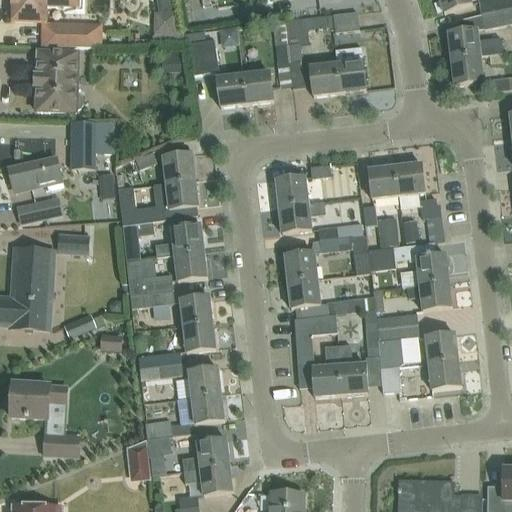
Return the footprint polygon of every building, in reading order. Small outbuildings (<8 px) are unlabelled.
[(45,24),(46,10),(64,10),(64,14),(84,15),(84,2),(78,2),(78,0),(13,0),(13,9),(15,9),(15,23),(45,24)] [(438,0),(445,17),(473,7),(470,0),(438,0)] [(511,0),(488,0),(477,2),(481,17),(511,10),(511,0)] [(511,26),(511,10),(481,17),(484,33),(511,26)] [(334,18),(335,29),(336,36),(360,34),(358,15),(334,18)] [(331,19),(286,24),(288,48),(290,67),(302,66),(301,47),(309,46),(308,32),(316,31),(333,29),(332,18),(331,19)] [(101,30),(86,29),(45,28),(44,50),(100,51),(101,30)] [(236,30),(219,32),(222,51),(239,48),(236,30)] [(449,37),(452,63),(481,60),(481,59),(503,56),(501,40),(479,43),(478,33),(449,37)] [(204,34),(185,37),(187,48),(192,79),(219,75),(214,44),(206,45),(204,34)] [(288,48),(276,49),(278,68),(290,67),(288,48)] [(163,54),(163,76),(180,76),(181,55),(163,54)] [(36,79),(35,91),(37,91),(37,114),(79,116),(79,114),(81,112),(83,109),(83,102),(81,99),(79,97),(80,56),(38,55),(38,79),(36,79)] [(452,63),(455,90),(485,86),(481,60),(452,63)] [(364,65),(338,68),(341,97),(367,94),(364,65)] [(338,68),(311,71),(314,100),(341,97),(338,68)] [(274,105),(271,76),(244,79),(248,108),(274,105)] [(248,108),(244,79),(218,82),(221,111),(248,108)] [(511,92),(511,81),(490,84),(492,95),(511,92)] [(117,126),(72,125),(72,173),(97,173),(97,155),(117,155),(117,126)] [(154,153),(136,161),(141,172),(158,165),(157,161),(164,161),(167,186),(167,188),(196,185),(193,157),(179,159),(179,156),(200,153),(199,142),(171,146),(154,153)] [(64,190),(57,162),(9,173),(14,191),(46,184),(48,190),(48,191),(52,193),(64,190)] [(422,167),(397,170),(400,200),(426,197),(422,167)] [(331,180),(329,168),(311,170),(312,182),(331,180)] [(397,170),(369,174),(373,203),(400,200),(397,170)] [(114,177),(98,178),(99,185),(115,184),(114,177)] [(277,184),(280,212),(309,208),(309,207),(306,181),(277,184)] [(118,191),(123,229),(137,227),(165,225),(164,215),(170,214),(199,210),(196,185),(167,188),(167,186),(154,187),(157,208),(137,211),(134,189),(118,191)] [(360,197),(337,197),(337,215),(361,214),(360,197)] [(22,227),(64,217),(60,201),(18,211),(22,227)] [(422,221),(427,221),(430,247),(435,247),(444,245),(442,220),(441,210),(437,210),(436,202),(425,203),(425,202),(420,203),(422,221)] [(312,234),(311,219),(319,218),(318,206),(309,207),(309,208),(280,212),(283,237),(312,234)] [(374,209),(363,211),(365,228),(365,230),(371,229),(377,228),(374,209)] [(396,222),(377,224),(380,250),(399,247),(396,222)] [(416,224),(403,225),(405,246),(419,245),(416,224)] [(137,227),(123,229),(124,240),(127,264),(128,265),(142,263),(139,240),(139,238),(137,227)] [(319,233),(321,245),(367,239),(366,237),(365,230),(365,228),(319,233)] [(174,247),(155,249),(157,262),(160,262),(176,260),(205,256),(202,229),(182,231),(172,232),(174,247)] [(367,239),(321,245),(322,256),(354,252),(356,277),(372,276),(372,274),(368,253),(367,239)] [(89,242),(60,240),(59,256),(88,258),(89,242)] [(430,247),(368,253),(372,274),(396,271),(395,264),(411,262),(417,262),(418,273),(400,275),(402,289),(407,289),(407,290),(450,285),(447,258),(438,260),(435,247),(430,247)] [(0,328),(11,330),(11,331),(51,334),(53,306),(56,255),(16,252),(15,272),(21,272),(20,285),(19,285),(18,302),(0,300),(0,328)] [(208,282),(205,256),(176,260),(178,284),(179,285),(188,284),(208,282)] [(305,257),(285,260),(289,287),(319,283),(316,256),(305,257)] [(157,280),(155,261),(142,263),(128,265),(132,301),(174,296),(172,279),(157,280)] [(319,283),(289,287),(292,313),(300,312),(302,323),(337,318),(365,314),(367,314),(374,313),(373,301),(367,302),(328,307),(322,308),(319,283)] [(421,299),(423,315),(453,311),(450,285),(407,290),(408,301),(421,299)] [(375,301),(373,301),(374,313),(377,334),(419,329),(418,318),(378,322),(377,314),(384,313),(382,292),(374,293),(375,301)] [(133,311),(175,306),(174,296),(132,301),(133,311)] [(181,303),(184,330),(213,327),(210,300),(181,303)] [(112,305),(110,309),(110,318),(123,318),(123,305),(112,305)] [(367,314),(365,314),(367,361),(380,360),(377,334),(374,313),(367,314)] [(64,327),(70,341),(97,330),(97,328),(105,325),(102,317),(94,320),(91,316),(64,327)] [(302,323),(295,323),(298,366),(314,365),(315,365),(313,338),(338,336),(337,318),(302,323)] [(216,353),(213,327),(184,330),(187,356),(216,353)] [(419,329),(377,334),(380,360),(381,372),(394,370),(394,371),(399,371),(404,366),(402,342),(421,340),(419,329)] [(456,337),(426,341),(429,367),(459,364),(456,337)] [(102,338),(100,354),(122,356),(123,339),(102,338)] [(349,347),(339,348),(343,399),(369,397),(368,390),(366,368),(352,369),(351,347),(349,348),(349,347)] [(326,371),(313,371),(315,401),(343,399),(339,348),(325,349),(326,371)] [(139,359),(140,371),(182,366),(181,354),(139,359)] [(429,367),(432,394),(462,390),(459,364),(429,367)] [(184,378),(182,366),(140,371),(142,382),(165,380),(165,381),(184,378)] [(394,370),(381,372),(383,388),(382,389),(383,396),(401,395),(400,375),(399,371),(394,371),(394,370)] [(189,375),(192,400),(193,402),(222,399),(219,371),(189,375)] [(12,421),(48,423),(49,404),(66,405),(67,391),(14,387),(12,421)] [(147,442),(140,445),(147,444),(191,438),(190,426),(195,425),(196,428),(225,424),(222,399),(193,402),(192,400),(178,402),(181,426),(171,427),(171,422),(145,425),(147,442)] [(300,402),(302,414),(315,412),(313,399),(300,402)] [(175,455),(174,452),(192,450),(191,438),(147,444),(151,482),(152,482),(152,479),(160,478),(158,457),(175,455)] [(80,441),(66,440),(46,439),(45,459),(79,461),(80,441)] [(231,470),(227,443),(198,446),(200,459),(183,461),(184,475),(231,470)] [(131,485),(151,482),(147,444),(140,445),(129,449),(128,449),(127,450),(131,485)] [(234,496),(231,470),(184,475),(186,487),(203,485),(204,499),(234,496)] [(488,490),(487,511),(511,511),(511,471),(504,472),(504,490),(488,490)] [(481,511),(482,498),(462,498),(461,511),(453,511),(454,485),(400,484),(400,492),(399,492),(399,496),(400,496),(399,511),(481,511)] [(271,511),(308,511),(309,498),(294,497),(294,496),(291,496),(290,498),(272,497),(271,511)] [(179,501),(180,511),(199,511),(198,498),(179,501)]
